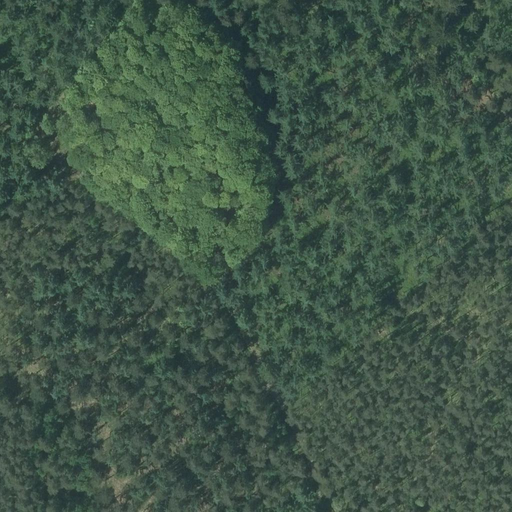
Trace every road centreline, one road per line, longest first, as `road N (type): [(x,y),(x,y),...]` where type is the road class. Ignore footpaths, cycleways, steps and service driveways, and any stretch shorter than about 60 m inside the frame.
road 1 (track): [(338,511),(201,264),(26,142)]
road 2 (track): [(390,511),(511,275)]
road 3 (track): [(342,0),(511,110)]
